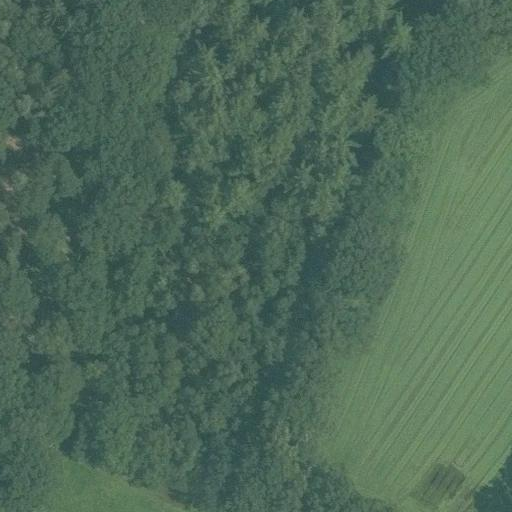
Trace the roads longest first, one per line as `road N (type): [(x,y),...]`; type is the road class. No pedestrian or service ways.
road 1 (unclassified): [(0,454),(159,0)]
road 2 (track): [(270,511),(179,474),(11,422)]
